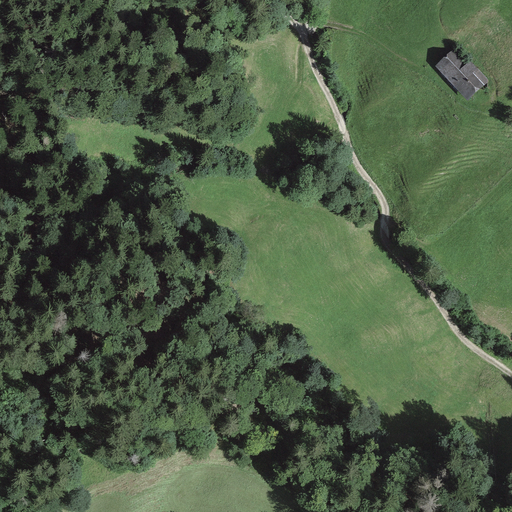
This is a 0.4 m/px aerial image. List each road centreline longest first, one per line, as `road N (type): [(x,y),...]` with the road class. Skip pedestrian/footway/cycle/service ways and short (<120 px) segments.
road 1 (track): [(272,0),(296,24),(354,159),(384,203),(387,243),(464,340),(511,375)]
road 2 (track): [(439,85),(358,30),(296,24)]
